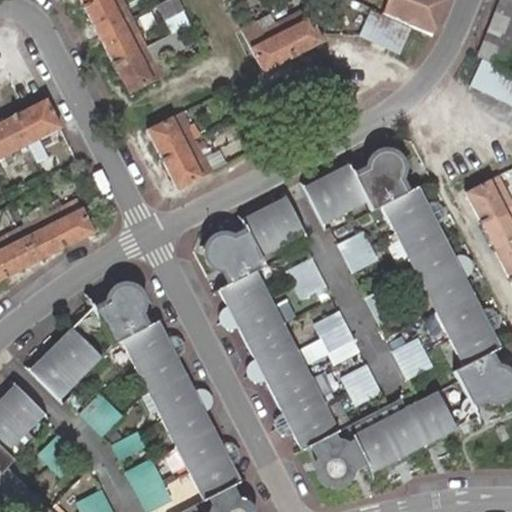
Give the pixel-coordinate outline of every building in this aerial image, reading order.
[(96,0),(82,8),(84,8),(93,26),(98,36),(103,33),(121,24),(120,22),(115,11),(124,6),(121,0),(96,0)] [(177,0),(163,0),(160,2),(169,21),(184,13),(177,0)] [(431,37),(437,22),(387,0),(382,14),(411,28),(431,37)] [(387,0),(437,22),(445,0),(387,0)] [(507,53),(511,40),(511,0),(499,0),(482,42),(507,53)] [(115,11),(120,22),(130,17),(124,6),(115,11)] [(275,24),(292,59),(293,59),(293,57),(321,42),(304,9),(275,24)] [(369,12),(358,36),(399,55),(410,31),(369,12)] [(103,33),(98,36),(103,45),(112,63),(111,65),(145,48),(130,17),(120,22),(121,24),(103,33)] [(275,24),(274,25),(259,32),(255,23),(241,31),(262,72),(290,58),(291,60),(292,59),(275,24)] [(168,36),(159,41),(167,57),(176,52),(168,36)] [(145,48),(111,65),(112,66),(113,65),(127,94),(150,82),(144,68),(156,62),(167,57),(159,41),(145,48)] [(502,67),(507,53),(482,42),(476,57),(481,60),(502,67)] [(156,62),(144,68),(150,82),(163,76),(156,62)] [(511,76),(480,62),(469,86),(511,105),(511,76)] [(36,140),(59,128),(47,106),(44,101),(32,107),(14,116),(13,115),(28,144),(36,140)] [(160,160),(160,161),(195,144),(195,143),(187,128),(188,128),(181,114),(180,114),(147,131),(161,160),(160,160)] [(0,123),(0,169),(1,171),(8,167),(2,158),(28,144),(13,115),(12,116),(12,117),(0,123)] [(28,144),(37,163),(45,158),(36,140),(28,144)] [(195,144),(160,161),(161,162),(162,162),(176,190),(182,187),(200,178),(200,177),(193,164),(203,159),(195,144)] [(347,165),(302,189),(322,226),(339,217),(344,226),(379,207),(461,367),(454,370),(471,405),(484,398),(488,401),(496,402),(501,401),(506,397),(510,392),(511,386),(509,377),(506,374),(503,371),(494,369),(487,355),(499,349),(490,331),(496,326),(497,323),(496,315),(490,310),(483,309),(479,311),(462,278),(468,273),(469,269),(468,262),(466,259),(459,256),(452,258),(435,225),(441,221),(442,213),(441,209),(439,206),(435,204),(428,203),(424,205),(415,187),(404,193),(397,180),(400,171),(400,167),(396,158),(393,155),(389,153),(381,153),(374,156),(369,162),(367,170),(354,177),(347,165)] [(193,164),(200,177),(209,173),(203,159),(193,164)] [(503,211),(511,206),(511,204),(498,176),(488,181),(488,182),(470,191),(464,193),(470,204),(479,222),(478,223),(478,224),(503,211)] [(290,434),(299,451),(337,431),(254,272),(290,253),(285,244),(302,235),(284,197),(239,221),(244,233),(230,239),(227,237),(223,236),(219,236),(213,238),(209,241),(205,248),(204,253),(206,261),(209,265),(212,267),(217,269),(221,269),(228,283),(217,289),(225,305),(221,308),(218,312),(218,318),(221,325),(224,328),(227,329),(232,329),(236,328),(252,359),(249,361),(246,365),(245,371),(247,376),(250,380),(254,382),(260,382),(263,381),(279,412),(275,417),(273,420),(273,426),(274,429),(276,432),(281,435),(289,435),(290,434)] [(46,214),(61,206),(57,198),(42,207),(46,214)] [(75,200),(61,206),(67,217),(80,210),(75,200)] [(50,225),(63,250),(64,249),(64,248),(82,238),(92,233),(90,228),(80,210),(67,217),(61,206),(46,214),(46,215),(50,225)] [(511,206),(503,211),(478,224),(479,225),(480,224),(489,242),(495,252),(499,249),(511,243),(511,206)] [(31,258),(34,263),(43,258),(62,249),(62,250),(63,250),(50,225),(46,215),(30,223),(35,233),(22,240),(31,258)] [(30,223),(18,229),(22,240),(35,233),(30,223)] [(18,229),(4,237),(9,246),(22,240),(18,229)] [(363,234),(339,247),(352,274),(377,261),(363,234)] [(0,268),(6,279),(6,278),(6,277),(24,268),(34,263),(31,258),(22,240),(9,246),(4,237),(0,238),(0,268)] [(511,279),(511,243),(499,249),(495,252),(499,262),(508,280),(507,281),(508,282),(511,279)] [(310,261),(285,274),(300,300),(324,287),(310,261)] [(391,287),(366,301),(380,327),(405,314),(391,287)] [(192,506),(193,507),(232,487),(239,484),(230,466),(233,464),(236,458),(235,450),(232,445),(228,443),(222,442),(218,443),(202,413),(207,408),(208,404),(208,399),(205,393),(199,389),(194,389),(190,391),(174,359),(178,357),(181,351),(180,343),(174,336),(168,336),(163,337),(155,322),(145,328),(137,314),(139,310),(141,301),(139,297),(136,293),(127,288),(120,288),(114,290),(109,297),(107,305),(94,312),(111,346),(120,342),(134,368),(202,501),(192,506)] [(338,314),(313,327),(327,353),(352,341),(338,314)] [(67,391),(85,374),(100,358),(96,353),(71,328),(53,346),(45,355),(38,361),(28,372),(51,395),(57,400),(67,391)] [(419,341),(394,354),(407,380),(432,368),(419,341)] [(366,367),(341,380),(355,407),(380,394),(366,367)] [(47,511),(5,468),(34,440),(26,433),(43,414),(14,385),(0,399),(0,511),(47,511)] [(401,400),(346,427),(367,470),(455,428),(438,393),(405,409),(401,400)] [(89,426),(109,406),(98,395),(79,416),(89,426)] [(120,417),(109,406),(89,426),(100,437),(120,417)] [(118,461),(143,448),(135,434),(111,447),(118,461)] [(37,456),(48,467),(68,447),(57,437),(37,456)] [(357,466),(335,445),(312,469),(335,490),(357,466)] [(68,447),(48,467),(59,478),(79,458),(68,447)] [(131,487),(156,475),(149,461),(124,474),(131,487)] [(163,488),(156,475),(131,487),(138,500),(163,488)] [(148,511),(170,501),(163,488),(138,500),(143,511),(148,511)] [(75,504),(78,511),(93,511),(107,505),(100,492),(75,504)]
